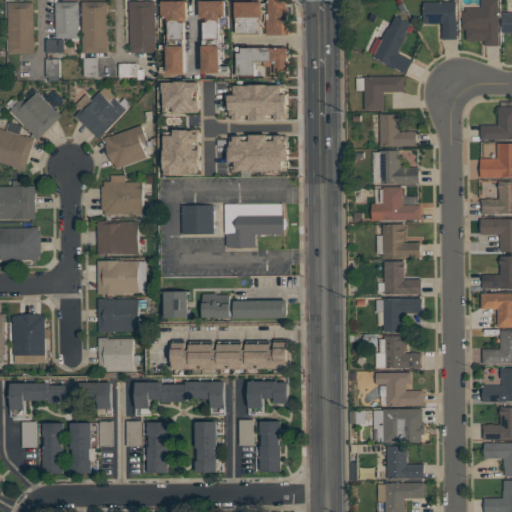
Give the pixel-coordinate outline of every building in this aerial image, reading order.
[(226,0),(226,17),(221,17),(221,23),(220,23),(220,45),(221,45),(222,72),(204,73),(203,45),(205,45),(204,22),(203,22),(203,17),(201,17),(201,0),(226,0)] [(289,0),(289,35),(268,35),(268,34),(238,34),(237,20),(236,20),(236,2),(264,1),(264,3),(270,2),(269,0),(289,0)] [(499,0),(500,45),(485,45),(485,40),(467,40),(467,28),(463,28),(463,11),(467,11),(467,7),(482,7),(482,0),(499,0)] [(9,2),(34,1),(35,53),(9,54),(9,2)] [(56,1),(79,1),(80,38),(57,38),(56,1)] [(109,1),(109,53),(83,53),(82,1),(109,1)] [(130,1),(156,1),(157,52),(131,52),(130,1)] [(188,1),(188,17),(186,17),(186,23),(185,23),(185,46),(186,46),(187,73),(169,73),(168,46),(170,45),(169,23),(168,23),(168,18),(163,18),(163,1),(188,1)] [(443,39),(443,22),(424,22),(424,1),(457,1),(457,39),(443,39)] [(511,33),(503,33),(503,12),(511,12),(511,33)] [(411,23),(405,35),(406,36),(398,52),(414,60),(407,73),(374,56),(389,27),(390,28),(397,15),(411,23)] [(47,39),(65,39),(65,52),(47,52),(47,39)] [(289,47),(289,74),(275,74),(275,62),(272,62),(272,66),(264,66),(264,62),(256,62),(256,75),(238,76),(238,52),(242,52),(242,47),(289,47)] [(85,57),(98,57),(98,76),(85,76),(85,57)] [(47,58),(60,58),(60,80),(50,80),(50,77),(47,77),(47,58)] [(139,63),(139,69),(145,69),(145,79),(138,79),(138,76),(120,77),(120,63),(139,63)] [(385,110),(365,110),(365,76),(405,76),(405,91),(384,91),(385,110)] [(164,82),(176,82),(176,81),(188,81),(188,82),(201,82),(201,92),(194,92),(194,99),(200,99),(200,109),(199,109),(199,112),(184,112),(184,113),(175,113),(175,107),(168,107),(168,111),(164,111),(164,104),(165,104),(165,92),(164,92),(164,82)] [(231,84),(237,84),(237,85),(249,85),(249,84),(268,84),(268,85),(281,85),(281,84),(286,83),(286,87),(282,87),(283,94),(288,94),(288,103),(288,118),(284,118),(284,119),(276,119),(276,114),(268,114),(268,120),(250,120),(250,114),(242,114),(242,119),(234,120),(234,119),(230,119),(230,109),(230,99),(229,95),(235,95),(235,88),(231,88),(231,84)] [(100,139),(75,116),(81,109),(76,105),(86,94),(92,99),(99,91),(100,91),(105,86),(116,97),(115,98),(120,102),(124,97),(131,104),(126,109),(127,109),(105,132),(106,133),(100,139)] [(27,102),(38,92),(56,110),(57,109),(63,115),(38,139),(32,133),(33,133),(10,110),(12,108),(7,103),(15,96),(20,101),(23,98),(27,102)] [(498,106),(511,106),(511,139),(481,139),(481,124),(499,124),(498,106)] [(418,145),(381,146),(380,113),(400,113),(400,131),(418,131),(418,145)] [(0,127),(7,130),(9,121),(24,126),(21,134),(26,136),(26,135),(35,138),(25,170),(16,168),(17,167),(0,161),(0,127)] [(105,137),(109,135),(110,136),(142,125),(147,140),(142,142),(147,157),(121,166),(121,167),(117,169),(114,162),(112,163),(105,144),(107,143),(105,137)] [(165,131),(169,131),(169,135),(175,135),(175,129),(180,129),(180,130),(190,130),(195,130),(195,133),(200,133),(200,142),(195,142),(195,149),(201,149),(201,154),(200,154),(200,167),(199,167),(200,172),(198,172),(198,173),(194,173),(194,174),(189,174),(189,173),(186,173),(186,175),(177,175),(166,175),(166,169),(165,169),(165,166),(164,166),(164,160),(165,160),(165,150),(166,150),(166,137),(165,137),(165,131)] [(234,135),(243,135),(243,141),(250,141),(250,134),(268,134),(268,140),(276,140),(276,135),(284,135),(289,135),(289,151),(290,160),(283,160),(283,167),(288,167),(288,171),(281,171),(281,170),(269,170),(269,171),(251,171),(251,170),(238,170),(238,171),(232,171),(232,167),(236,167),(236,161),(230,161),(230,152),(230,146),(231,146),(231,141),(234,141),(234,135)] [(481,158),(498,158),(498,143),(511,143),(511,176),(481,177),(481,158)] [(381,183),(381,150),(401,150),(401,167),(420,167),(420,183),(381,183)] [(112,175),(126,175),(126,181),(143,181),(144,214),(112,214),(112,215),(105,215),(105,210),(102,210),(102,186),(105,186),(105,181),(112,181),(112,175)] [(499,180),(511,179),(511,213),(482,214),(482,199),(488,199),(488,198),(493,198),(493,199),(500,199),(499,180)] [(0,186),(13,186),(13,180),(26,180),(26,185),(36,185),(36,219),(0,219),(0,186)] [(372,220),(372,203),(383,203),(383,186),(403,186),(403,205),(422,205),(422,220),(372,220)] [(225,203),(226,249),(258,249),(258,234),(287,233),(287,203),(225,203)] [(186,204),(186,233),(217,233),(216,204),(186,204)] [(511,251),(501,251),(501,242),(500,242),(500,234),(481,234),(481,219),(511,218),(511,251)] [(139,221),(139,253),(109,254),(98,255),(98,220),(104,220),(104,221),(139,221)] [(383,224),(405,223),(405,227),(405,235),(407,235),(407,241),(405,241),(405,242),(421,242),(421,257),(383,257),(383,224)] [(0,228),(32,227),(32,226),(39,226),(39,231),(41,231),(42,255),(40,255),(40,260),(32,261),(32,259),(0,260),(0,228)] [(511,255),(511,288),(483,288),(483,274),(501,274),(501,265),(500,265),(500,257),(501,257),(501,255),(511,255)] [(98,260),(121,260),(121,261),(139,260),(139,261),(146,261),(146,292),(121,292),(121,293),(98,294),(98,260)] [(422,294),(385,294),(385,261),(405,261),(405,279),(422,279),(422,294)] [(190,291),(190,317),(166,317),(166,291),(190,291)] [(481,293),(511,292),(511,327),(498,327),(498,309),(482,309),(481,293)] [(230,294),(231,303),(232,318),(217,318),(217,317),(204,317),(204,293),(217,293),(217,294),(230,294)] [(98,298),(107,298),(107,299),(139,298),(140,331),(107,331),(107,332),(99,332),(98,298)] [(377,299),(384,299),(384,298),(423,298),(423,313),(403,313),(403,331),(384,331),(384,312),(377,312),(377,299)] [(235,300),(288,300),(289,317),(235,318),(235,300)] [(14,355),(13,321),(13,316),(17,316),(17,314),(43,314),(43,316),(47,316),(47,320),(46,320),(46,328),(51,328),(51,338),(46,338),(46,355),(45,355),(45,362),(15,363),(15,355),(14,355)] [(511,363),(483,363),(483,348),(501,348),(501,330),(511,330),(511,363)] [(376,367),(376,352),(380,352),(380,339),(385,339),(385,335),(405,335),(405,344),(405,353),(411,353),(411,352),(417,352),(417,353),(423,353),(423,367),(376,367)] [(99,337),(107,337),(107,339),(133,338),(134,355),(139,355),(139,364),(134,364),(134,370),(108,370),(108,371),(99,371),(99,337)] [(188,342),(188,349),(191,349),(191,344),(216,344),(216,349),(219,349),(219,344),(244,344),(244,349),(247,349),(247,344),(272,343),(272,349),(275,349),(275,341),(289,341),(289,368),(174,369),(174,342),(188,342)] [(511,401),(483,401),(483,385),(503,385),(503,379),(501,379),(501,368),(511,368),(511,401)] [(387,384),(376,384),(376,372),(412,372),(412,382),(406,382),(407,390),(424,390),(424,405),(387,405),(387,384)] [(163,382),(163,384),(187,384),(187,381),(225,381),(226,408),(212,408),(212,398),(188,398),(188,401),(163,402),(163,399),(151,399),(151,408),(137,408),(137,382),(163,382)] [(250,381),(278,381),(278,382),(289,382),(289,402),(276,402),(275,398),(264,398),(264,407),(250,407),(250,381)] [(50,382),(50,385),(75,385),(75,383),(113,382),(113,408),(99,409),(99,399),(75,400),(75,402),(50,402),(50,399),(26,400),(26,408),(12,409),(12,383),(50,382)] [(511,439),(483,440),(483,424),(489,424),(495,424),(501,424),(501,415),(500,415),(500,407),(511,407),(511,439)] [(374,441),(374,410),(384,410),(384,408),(423,408),(423,424),(422,424),(422,426),(426,426),(426,434),(422,434),(422,442),(384,442),(384,441),(374,441)] [(254,419),(255,446),(240,446),(240,419),(254,419)] [(100,420),(114,420),(114,446),(100,446),(100,420)] [(141,420),(142,446),(127,446),(127,420),(141,420)] [(23,421),(37,421),(37,447),(23,447),(23,421)] [(149,422),(169,421),(169,433),(168,433),(168,446),(170,446),(170,472),(149,472),(149,446),(150,446),(150,435),(149,435),(149,422)] [(217,421),(218,447),(216,447),(216,458),(218,458),(218,472),(197,472),(197,461),(199,460),(199,448),(197,448),(197,421),(217,421)] [(282,421),(282,432),(280,432),(280,445),(282,445),(283,471),(262,471),(262,445),(263,445),(263,435),(262,435),(262,421),(282,421)] [(44,423),(63,422),(64,447),(65,447),(65,473),(45,473),(44,447),(46,447),(46,436),(45,436),(44,423)] [(92,422),(93,448),(91,448),(91,459),(93,459),(93,473),(72,473),(72,461),(74,461),(74,448),(72,448),(72,422),(92,422)] [(511,476),(505,477),(505,466),(504,466),(504,457),(485,458),(485,443),(511,442),(511,476)] [(387,478),(387,445),(407,445),(407,463),(425,463),(425,478),(387,478)] [(511,480),(511,511),(485,511),(485,498),(503,498),(503,490),(504,490),(504,480),(511,480)] [(385,511),(385,482),(425,482),(425,497),(405,498),(405,511),(385,511)]
